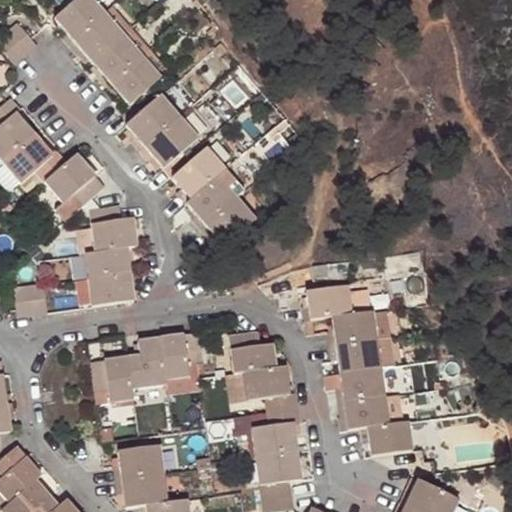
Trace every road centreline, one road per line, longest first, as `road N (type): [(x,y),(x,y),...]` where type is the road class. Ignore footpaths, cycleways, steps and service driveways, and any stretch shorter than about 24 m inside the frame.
road 1 (residential): [(190,313),(254,302),(304,342),(338,486),(369,501)]
road 2 (residential): [(190,313),(155,208),(43,77)]
road 3 (residential): [(10,348),(41,433),(98,511)]
road 4 (residential): [(10,348),(190,313)]
